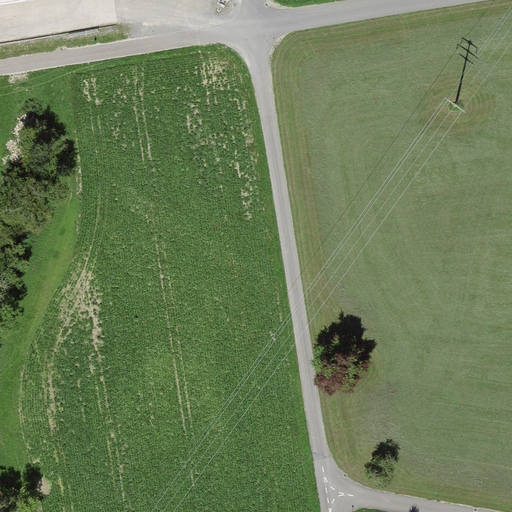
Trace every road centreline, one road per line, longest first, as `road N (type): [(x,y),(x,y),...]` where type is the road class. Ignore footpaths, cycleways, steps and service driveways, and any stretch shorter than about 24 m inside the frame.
road 1 (residential): [(255,28),(328,494)]
road 2 (unclassified): [(255,28),(0,68)]
road 3 (unclassified): [(434,0),(255,28)]
road 4 (residential): [(328,494),(451,511)]
